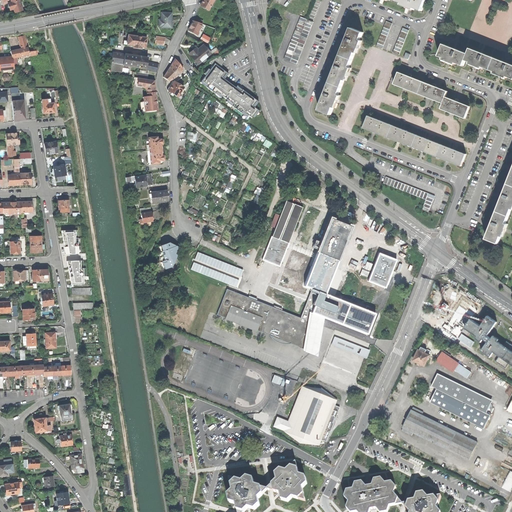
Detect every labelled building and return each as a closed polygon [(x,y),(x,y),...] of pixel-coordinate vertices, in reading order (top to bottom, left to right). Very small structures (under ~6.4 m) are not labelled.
[(13,8),(15,12),(18,11),(22,9),(18,0),(10,0),(12,2),(13,8)] [(203,0),(200,5),(208,10),(209,9),(210,6),(213,0),(203,0)] [(426,0),(388,0),(391,1),(390,0),(395,0),(403,3),(402,5),(408,7),(415,10),(416,8),(423,10),(426,0)] [(161,27),(171,28),(171,22),(172,13),(161,13),(161,20),(159,20),(159,27),(161,27)] [(285,60),(291,62),(307,20),(301,17),(285,60)] [(314,22),(307,20),(291,62),(298,65),(314,22)] [(195,22),(192,21),(190,25),(188,30),(197,35),(198,32),(202,24),(195,22)] [(377,46),(383,49),(392,24),(386,22),(377,46)] [(320,111),(332,115),(335,107),(337,108),(341,95),(339,95),(345,80),(347,81),(352,68),(350,67),(355,53),(358,53),(362,41),(360,40),(363,32),(351,28),(347,40),(345,39),(344,41),(344,43),(345,43),(336,67),(335,67),(334,68),(333,70),(335,71),(326,95),(324,94),(323,96),(323,98),(324,98),(320,111)] [(409,30),(403,28),(393,53),(400,56),(409,30)] [(204,33),(201,39),(209,43),(211,37),(204,33)] [(146,37),(128,35),(126,44),(133,45),(132,47),(141,48),(141,47),(145,47),(146,43),(146,37)] [(165,37),(156,35),(155,43),(164,45),(165,37)] [(21,49),(27,48),(25,36),(20,37),(18,37),(21,49)] [(444,44),(440,56),(444,58),(443,60),(449,62),(456,65),(457,63),(464,66),(466,60),(469,54),(444,44)] [(190,56),(197,64),(201,61),(202,63),(206,60),(205,58),(210,54),(203,45),(197,50),(196,48),(192,51),(189,53),(190,55),(190,56)] [(28,48),(27,48),(21,49),(15,50),(17,57),(29,55),(28,52),(28,48)] [(511,64),(471,48),(469,54),(466,60),(471,62),(470,64),(476,67),(482,69),(483,67),(495,72),(494,74),(501,77),(507,79),(508,77),(511,78),(511,64)] [(128,65),(146,68),(147,61),(147,58),(113,53),(111,63),(116,64),(122,64),(124,65),(128,65)] [(12,58),(0,59),(0,70),(14,69),(13,67),(12,58)] [(163,77),(168,81),(180,74),(183,69),(175,59),(169,68),(163,77)] [(157,64),(147,61),(146,68),(146,69),(156,71),(156,68),(157,64)] [(210,68),(210,78),(219,78),(219,68),(210,68)] [(408,76),(399,72),(394,84),(443,103),(441,109),(466,119),(470,107),(459,102),(459,101),(457,100),(456,99),(455,101),(446,97),(448,91),(436,87),(437,85),(435,85),(433,84),(433,85),(412,77),(412,76),(411,75),(409,74),(408,76)] [(145,111),(157,109),(156,99),(154,80),(147,79),(136,78),(135,77),(134,85),(145,86),(147,89),(148,96),(143,97),(145,111)] [(173,94),(177,96),(183,87),(174,82),(172,85),(170,88),(168,91),(171,92),(173,94)] [(220,84),(213,93),(228,104),(235,95),(220,84)] [(19,119),(24,119),(23,101),(19,101),(19,93),(11,94),(12,104),(12,109),(13,120),(19,119)] [(218,111),(217,114),(225,116),(228,107),(213,102),(211,108),(218,111)] [(49,103),(42,104),(43,113),(48,113),(50,113),(51,113),(54,112),(54,103),(49,103)] [(467,154),(368,116),(364,127),(373,131),(394,139),(417,148),(443,159),(462,166),(467,154)] [(189,132),(188,140),(197,141),(198,133),(189,132)] [(11,134),(6,134),(7,145),(12,145),(12,146),(14,146),(16,146),(16,145),(19,144),(18,138),(17,139),(16,133),(11,134)] [(150,151),(162,150),(161,144),(163,144),(163,142),(162,139),(159,139),(157,139),(157,137),(148,138),(149,139),(150,151)] [(266,139),(264,144),(271,148),(273,142),(266,139)] [(44,144),(45,154),(57,153),(57,151),(56,145),(56,142),(49,143),(44,144)] [(162,155),(162,150),(150,151),(151,162),(151,164),(160,163),(159,161),(162,161),(164,160),(164,157),(164,155),(162,155)] [(55,174),(55,177),(60,176),(66,175),(64,165),(63,166),(61,166),(53,167),(54,169),(55,174)] [(487,238),(499,243),(501,235),(503,236),(508,223),(506,223),(511,208),(511,167),(511,168),(511,169),(511,170),(511,173),(503,196),(501,195),(501,197),(500,198),(502,199),(493,223),(491,222),(490,224),(490,226),(491,226),(487,238)] [(24,173),(19,173),(19,175),(20,185),(26,185),(31,184),(31,180),(33,180),(33,177),(31,177),(31,173),(24,173)] [(13,175),(8,175),(9,185),(14,185),(20,185),(19,175),(16,175),(16,174),(14,174),(14,175),(13,175)] [(151,174),(145,175),(145,176),(146,186),(153,185),(153,183),(152,183),(152,181),(153,179),(151,178),(151,177),(152,176),(151,174)] [(145,176),(135,177),(136,187),(140,187),(144,186),(146,186),(145,176)] [(429,193),(386,177),(383,183),(426,200),(429,193)] [(165,191),(151,193),(152,203),(167,201),(166,195),(165,191)] [(435,196),(429,193),(426,200),(423,210),(429,212),(435,196)] [(62,201),(58,201),(58,209),(60,209),(60,212),(69,212),(68,200),(62,201)] [(262,259),(279,266),(287,247),(289,243),(303,207),(285,200),(279,215),(275,228),(262,259)] [(10,202),(10,203),(10,208),(9,208),(9,214),(9,216),(10,216),(10,214),(21,214),(21,212),(21,202),(14,202),(10,202)] [(26,202),(21,202),(21,212),(32,212),(32,202),(26,202)] [(151,212),(141,214),(141,219),(142,223),(150,221),(150,219),(152,218),(152,217),(152,215),(152,213),(151,213),(151,212)] [(270,226),(275,228),(279,215),(275,213),(270,226)] [(313,289),(320,292),(324,293),(351,226),(331,218),(317,254),(315,258),(304,286),(313,289)] [(36,252),(41,252),(41,249),(41,245),(41,240),(40,240),(40,237),(30,237),(30,253),(36,252)] [(15,253),(20,253),(20,239),(15,239),(16,242),(10,242),(10,254),(15,253)] [(162,261),(165,269),(171,266),(177,255),(174,254),(178,247),(173,244),(169,242),(161,245),(163,250),(162,251),(163,256),(162,256),(163,261),(162,261)] [(317,254),(289,243),(287,247),(291,249),(315,258),(317,254)] [(66,259),(84,256),(83,250),(64,253),(66,259)] [(368,280),(385,287),(396,259),(379,253),(368,280)] [(68,261),(70,284),(86,283),(84,269),(81,269),(80,260),(68,261)] [(16,271),(13,271),(14,281),(25,280),(25,270),(20,271),(16,271)] [(37,270),(32,270),(33,281),(43,281),(42,270),(37,270)] [(311,312),(312,312),(320,292),(313,289),(313,290),(312,290),(308,299),(301,317),(302,317),(302,318),(307,320),(311,312)] [(312,322),(307,320),(302,318),(225,291),(215,317),(224,320),(224,321),(256,333),(257,332),(269,336),(290,344),(303,348),(312,322)] [(322,316),(367,334),(375,313),(328,295),(324,293),(320,292),(312,312),(322,316)] [(39,301),(40,306),(47,305),(53,304),(52,299),(51,294),(48,295),(48,293),(43,294),(44,295),(41,296),(42,301),(39,301)] [(9,302),(0,302),(0,312),(3,313),(10,312),(9,302)] [(93,302),(73,303),(73,310),(93,309),(93,302)] [(25,320),(34,320),(34,309),(29,309),(29,307),(26,307),(27,309),(22,309),(22,313),(23,320),(25,320)] [(312,322),(303,348),(315,353),(322,316),(312,312),(311,312),(307,320),(312,322)] [(487,342),(481,351),(490,357),(493,352),(500,356),(496,361),(505,368),(509,362),(511,364),(511,345),(511,347),(509,345),(510,344),(506,342),(504,346),(497,341),(499,339),(494,336),(492,339),(487,336),(496,322),(488,316),(481,326),(471,319),(469,321),(467,325),(465,328),(477,336),(476,338),(481,342),(483,339),(487,342)] [(461,321),(467,325),(469,321),(464,317),(461,321)] [(55,333),(45,333),(46,348),(55,348),(55,342),(55,339),(55,334),(55,333)] [(463,333),(459,338),(472,347),(475,342),(463,333)] [(30,334),(26,334),(26,336),(27,343),(36,343),(35,334),(30,334)] [(284,344),(290,344),(269,336),(273,340),(278,343),(284,344)] [(331,344),(356,353),(358,346),(334,337),(331,344)] [(4,342),(0,341),(0,344),(0,351),(9,350),(9,341),(4,342)] [(445,351),(451,355),(454,350),(448,346),(445,351)] [(362,348),(359,355),(366,357),(369,350),(362,348)] [(413,360),(425,366),(430,355),(426,353),(420,350),(419,350),(416,355),(413,360)] [(437,359),(454,371),(455,370),(459,363),(443,352),(437,359)] [(471,372),(459,363),(455,370),(467,378),(471,372)] [(34,365),(26,366),(27,375),(34,374),(35,374),(34,365)] [(40,374),(43,374),(43,367),(42,365),(34,365),(35,374),(39,374),(40,374)] [(18,366),(10,367),(11,376),(14,375),(15,375),(19,375),(18,366)] [(23,375),(27,375),(26,366),(18,366),(19,375),(22,375),(23,375)] [(52,367),(52,375),(57,375),(61,375),(61,366),(52,367)] [(65,375),(70,374),(70,366),(61,366),(61,375),(65,375)] [(7,376),(11,376),(10,367),(2,367),(2,376),(6,376),(7,376)] [(43,374),(43,376),(47,376),(52,375),(52,367),(43,367),(43,374)] [(438,374),(432,386),(488,414),(494,401),(438,374)] [(299,442),(318,444),(320,439),(334,405),(336,400),(320,389),(302,387),(288,421),(284,431),(299,442)] [(430,402),(484,428),(490,415),(488,414),(437,389),(430,402)] [(60,415),(70,414),(69,406),(69,404),(64,405),(58,406),(58,411),(60,411),(60,415)] [(70,414),(60,415),(61,421),(73,419),(71,405),(69,406),(70,414)] [(334,405),(320,439),(326,442),(330,432),(332,430),(333,427),(335,425),(335,422),(336,419),(336,417),(340,407),(334,405)] [(422,415),(412,410),(403,428),(413,433),(428,440),(437,422),(422,415)] [(273,426),(284,431),(288,421),(277,417),(273,426)] [(33,420),(35,432),(44,431),(47,431),(46,426),(45,422),(45,418),(39,419),(33,420)] [(428,440),(433,443),(442,425),(437,422),(428,440)] [(442,425),(433,443),(448,450),(457,432),(442,425)] [(448,450),(468,460),(477,442),(457,432),(448,450)] [(61,446),(72,445),(71,440),(71,435),(66,435),(64,436),(59,436),(60,439),(60,443),(61,446)] [(10,442),(11,451),(21,450),(21,446),(20,441),(10,442)] [(82,467),(83,467),(81,454),(80,454),(71,455),(69,456),(70,462),(71,469),(77,468),(82,467)] [(28,468),(39,468),(39,463),(39,458),(27,459),(28,467),(28,468)] [(3,460),(4,465),(6,465),(7,472),(13,471),(12,464),(11,459),(3,460)] [(294,497),(302,499),(306,495),(304,488),(309,483),(307,476),(301,475),(300,470),(292,468),(288,471),(282,469),(277,474),(279,480),(274,484),(276,492),(282,493),(283,499),(286,500),(290,501),(294,497)] [(511,470),(502,487),(511,491),(511,488),(511,470)] [(237,501),(238,508),(245,510),(250,505),(256,507),(259,505),(260,504),(261,502),(260,496),(269,487),(256,483),(255,477),(248,475),(244,479),(230,476),(234,489),(229,493),(231,500),(237,501)] [(414,480),(421,484),(424,479),(417,475),(414,480)] [(45,487),(54,486),(53,481),(52,476),(44,477),(45,487)] [(387,511),(389,506),(402,504),(402,503),(394,494),(396,487),(392,482),(385,484),(381,479),(374,480),(372,486),(366,487),(362,482),(355,483),(353,490),(347,491),(345,497),(349,502),(347,508),(349,511),(369,511),(370,510),(373,509),(376,509),(379,511),(387,511)] [(6,490),(6,495),(19,493),(18,487),(18,483),(5,484),(6,490)] [(58,505),(69,503),(68,497),(67,492),(56,494),(57,501),(58,505)] [(439,511),(437,509),(441,497),(441,496),(428,499),(424,494),(417,495),(415,501),(402,503),(402,504),(409,511),(439,511)]
